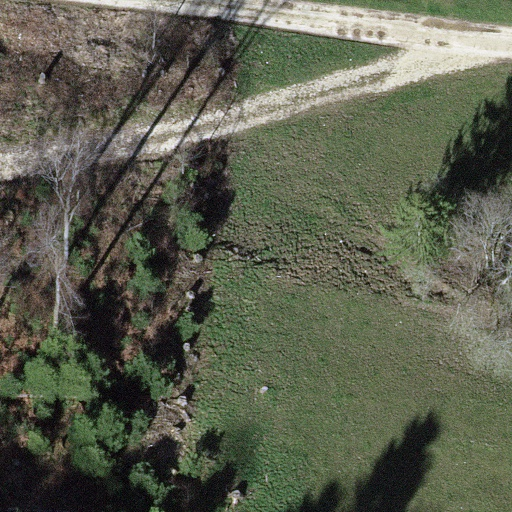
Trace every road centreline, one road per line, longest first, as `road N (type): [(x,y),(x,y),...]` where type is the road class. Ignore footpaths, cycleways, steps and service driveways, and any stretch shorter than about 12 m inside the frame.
road 1 (track): [(0,160),(282,108),(459,52),(511,57)]
road 2 (track): [(459,52),(124,0)]
